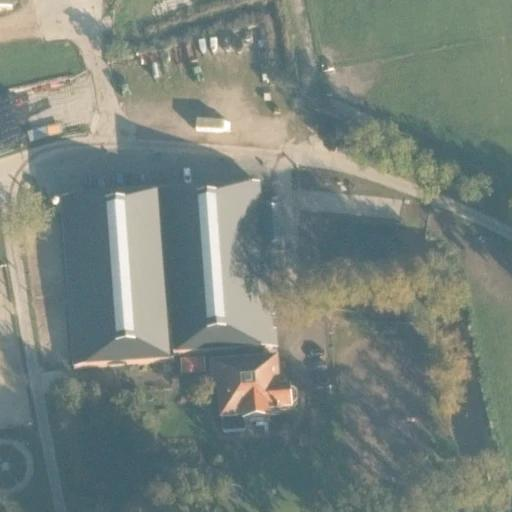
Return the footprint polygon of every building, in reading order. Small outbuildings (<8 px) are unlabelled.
[(0,0),(0,25),(39,15),(34,0),(0,0)] [(272,350),(265,257),(261,209),(260,188),(62,202),(74,371),(174,364),(174,358),(243,352),(249,352),(272,350)] [(285,256),(282,207),(261,209),(265,257),(272,256),(285,256)] [(224,436),(245,434),(245,425),(279,422),(278,417),(293,416),(293,411),(295,411),(298,405),(297,396),(294,394),(291,394),(291,392),(281,393),(278,361),(245,364),(212,367),(214,390),(219,389),(224,436)] [(184,389),(200,389),(198,366),(183,366),(184,389)] [(116,377),(117,394),(141,393),(140,376),(116,377)]
